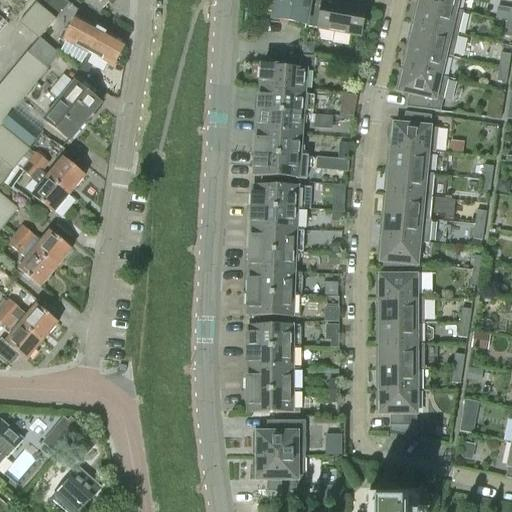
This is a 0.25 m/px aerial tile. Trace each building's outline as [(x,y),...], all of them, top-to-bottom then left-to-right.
[(65,5),(59,0),(41,0),(38,5),(54,18),(65,5)] [(89,0),(88,2),(100,13),(110,0),(89,0)] [(310,0),(276,0),(272,22),(305,27),(310,0)] [(338,5),(338,0),(310,0),(306,27),(360,37),(361,29),(368,25),(364,18),(365,10),(338,5)] [(455,11),(457,0),(416,0),(416,3),(463,14),(463,13),(455,11)] [(458,36),(463,14),(416,3),(413,15),(417,16),(415,26),(458,36)] [(29,32),(45,12),(35,4),(19,23),(29,32)] [(39,40),(40,39),(55,20),(45,12),(29,32),(39,40)] [(89,55),(102,30),(78,16),(64,41),(89,55)] [(511,39),(511,24),(505,23),(503,38),(511,39)] [(453,58),(458,36),(415,26),(412,35),(409,35),(406,47),(453,58)] [(102,30),(89,55),(113,68),(127,44),(102,30)] [(29,52),(28,53),(48,69),(49,68),(60,55),(40,39),(39,40),(29,52)] [(406,47),(403,59),(407,60),(404,70),(440,78),(444,57),(445,56),(406,47)] [(20,62),(40,79),(48,69),(28,53),(20,62)] [(498,69),(508,70),(510,56),(501,54),(498,69)] [(315,58),(299,57),(285,56),(283,69),(279,69),(279,67),(261,66),(260,82),(263,82),(262,90),(304,93),(306,72),(314,72),(315,58)] [(33,88),(40,79),(20,62),(13,71),(33,88)] [(506,84),(508,70),(498,69),(496,83),(506,84)] [(440,113),(448,80),(404,70),(402,80),(398,79),(395,92),(409,95),(406,109),(440,113)] [(25,97),(33,88),(13,71),(5,81),(25,97)] [(0,91),(17,106),(25,97),(5,81),(0,86),(0,91)] [(60,102),(86,123),(101,104),(75,83),(60,102)] [(303,114),(304,93),(262,90),(262,97),(259,97),(258,111),(303,114)] [(0,106),(10,115),(17,106),(0,91),(0,106)] [(341,96),(339,117),(352,118),(355,101),(356,97),(341,96)] [(33,127),(41,117),(23,102),(15,112),(33,127)] [(70,142),(86,123),(60,102),(45,121),(70,142)] [(0,122),(2,124),(10,115),(0,106),(0,122)] [(491,108),(490,119),(500,121),(502,110),(491,108)] [(301,136),(303,114),(258,111),(257,125),(260,125),(259,133),(301,136)] [(13,113),(2,127),(29,149),(40,135),(13,113)] [(391,149),(435,153),(438,130),(430,129),(431,117),(405,113),(403,127),(389,125),(388,139),(392,139),(391,149)] [(314,116),(313,130),(331,131),(332,118),(314,116)] [(0,147),(10,135),(0,127),(0,126),(0,147)] [(299,157),(301,136),(259,133),(259,140),(256,140),(255,154),(307,158),(307,157),(299,157)] [(0,158),(4,162),(20,144),(10,135),(0,147),(0,158)] [(20,144),(4,162),(14,170),(29,151),(20,144)] [(435,154),(435,153),(391,149),(390,159),(386,159),(385,171),(433,176),(433,175),(425,175),(427,153),(435,154)] [(36,153),(29,162),(41,173),(49,164),(36,153)] [(305,181),(307,158),(255,154),(253,168),(256,168),(256,177),(305,181)] [(47,178),(69,196),(85,177),(63,159),(48,178),(47,178)] [(335,160),(335,167),(340,173),(346,174),(347,162),(335,160)] [(47,178),(48,178),(41,173),(29,162),(21,171),(40,187),(32,197),(54,215),(69,196),(47,178)] [(481,181),(491,182),(493,168),(483,166),(481,181)] [(431,199),(433,176),(385,171),(384,184),(388,185),(387,194),(431,199)] [(509,182),(497,180),(495,193),(508,195),(509,182)] [(489,196),(491,182),(481,181),(479,195),(489,196)] [(311,188),(305,188),(255,186),(255,194),(252,194),(251,208),(304,210),(304,209),(310,209),(311,188)] [(0,212),(9,220),(18,209),(0,194),(0,212)] [(429,221),(431,199),(387,194),(386,204),(382,204),(381,217),(429,221)] [(330,202),(330,212),(344,213),(344,203),(330,202)] [(303,232),(304,210),(251,208),(251,222),(254,222),(253,230),(303,232)] [(0,227),(1,229),(9,220),(0,212),(0,227)] [(474,226),(484,227),(486,213),(476,212),(474,226)] [(330,213),(330,224),(342,224),(343,224),(343,213),(330,213)] [(430,222),(429,222),(429,221),(381,217),(379,229),(383,230),(382,240),(419,243),(428,244),(430,222)] [(482,242),(484,227),(474,226),(472,240),(482,242)] [(42,242),(35,237),(23,227),(15,236),(57,270),(73,251),(51,232),(42,242)] [(303,233),(303,232),(253,230),(253,237),(250,237),(249,251),(294,253),(295,232),(303,233)] [(41,289),(57,270),(15,236),(8,245),(27,260),(18,271),(41,289)] [(416,266),(419,243),(382,240),(381,250),(377,249),(376,263),(383,263),(381,277),(381,278),(398,278),(399,264),(416,266)] [(293,274),(294,253),(249,251),(249,265),(252,265),(252,273),(301,275),(301,274),(293,274)] [(472,271),(482,273),(485,259),(474,257),(472,271)] [(416,267),(416,266),(399,264),(398,278),(381,278),(381,277),(375,277),(375,291),(379,291),(379,301),(416,301),(416,300),(416,267)] [(480,287),(482,273),(472,271),(470,286),(480,287)] [(300,297),(301,275),(252,273),(251,281),(248,281),(248,295),(300,297)] [(300,319),(300,297),(248,295),(247,309),(250,309),(250,317),(300,319)] [(1,308),(14,320),(21,311),(8,300),(1,308)] [(379,311),(375,311),(375,324),(416,324),(416,325),(424,325),(424,324),(424,301),(424,300),(416,300),(416,301),(379,301),(379,311)] [(21,325),(44,344),(60,325),(37,306),(21,325)] [(0,321),(7,328),(14,320),(1,308),(0,309),(0,321)] [(459,324),(469,325),(471,311),(461,310),(459,324)] [(416,324),(375,324),(375,336),(379,337),(379,347),(416,347),(416,346),(416,325),(416,324)] [(467,340),(469,325),(459,324),(457,338),(467,340)] [(28,363),(44,344),(21,325),(6,344),(1,339),(0,340),(0,357),(11,366),(20,356),(28,363)] [(247,349),(300,349),(300,326),(250,326),(250,335),(247,335),(247,349)] [(338,328),(330,328),(330,343),(330,351),(338,350),(338,328)] [(379,357),(375,357),(375,369),(416,369),(416,370),(424,370),(424,369),(424,347),(424,346),(416,346),(416,347),(379,347),(379,357)] [(299,370),(300,349),(247,349),(247,363),(250,363),(250,370),(299,370)] [(452,369),(462,371),(464,357),(454,355),(452,369)] [(379,392),(416,392),(416,370),(416,369),(375,369),(375,382),(379,382),(379,392)] [(460,385),(462,371),(452,369),(450,384),(460,385)] [(299,392),(299,370),(250,370),(250,378),(247,378),(247,392),(299,392)] [(328,392),(338,392),(338,380),(328,380),(328,392)] [(299,415),(299,392),(247,392),(247,406),(250,406),(250,414),(299,415)] [(328,404),(338,404),(338,392),(328,392),(328,404)] [(416,439),(416,392),(379,392),(379,402),(375,402),(375,416),(389,416),(389,434),(416,439)] [(463,420),(460,433),(471,435),(474,423),(463,420)] [(0,465),(6,459),(7,460),(23,441),(0,421),(0,465)] [(256,458),(305,458),(305,422),(266,422),(266,434),(252,434),(252,448),(256,448),(256,458)] [(463,444),(460,456),(472,459),(474,446),(463,444)] [(305,493),(305,458),(256,458),(256,468),(252,468),(252,481),(266,481),(266,493),(305,493)] [(79,469),(51,500),(64,511),(85,511),(85,507),(101,489),(79,469)] [(409,511),(410,498),(365,497),(364,511),(409,511)]
